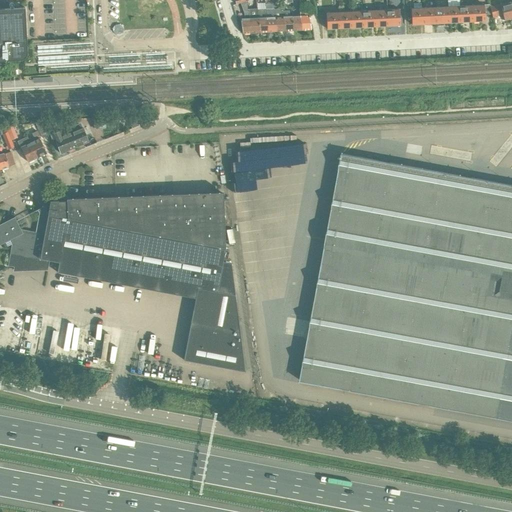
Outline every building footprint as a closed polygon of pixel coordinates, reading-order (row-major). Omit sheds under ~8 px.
[(248,18),(248,9),(247,9),(246,1),(245,0),(234,0),(236,4),(240,2),(243,11),(244,18),(240,18),(243,33),(251,33),(248,18)] [(302,30),(311,30),(309,15),(310,15),(305,0),(299,0),(300,3),(300,8),(299,8),(300,14),(302,30)] [(511,18),(511,0),(504,0),(505,3),(491,6),(493,17),(503,14),(504,20),(511,18)] [(256,8),(256,9),(257,18),(260,32),(268,32),(266,17),(265,9),(265,3),(256,3),(256,8)] [(473,21),(485,21),(485,15),(492,14),(492,17),(493,17),(491,6),(490,6),(489,4),(472,5),(473,21)] [(472,5),(459,6),(460,22),(473,21),(472,5)] [(447,6),(435,7),(436,23),(448,22),(447,6)] [(459,6),(447,6),(448,22),(460,22),(459,6)] [(0,59),(23,59),(24,58),(26,56),(26,54),(24,7),(1,8),(0,8),(0,59)] [(435,7),(424,8),(425,24),(436,23),(435,7)] [(256,8),(248,9),(248,18),(251,33),(260,32),(257,18),(256,9),(256,8)] [(282,9),(283,9),(283,8),(273,9),(274,17),(277,31),(285,31),(282,16),(282,11),(282,9)] [(424,8),(411,8),(412,24),(425,24),(424,8)] [(273,9),(265,9),(266,17),(268,32),(277,31),(274,17),(273,9)] [(399,9),(386,10),(387,26),(400,25),(399,9)] [(289,14),(289,10),(282,11),(282,16),(285,31),(294,31),(291,16),(291,14),(289,14)] [(363,27),(375,26),(374,10),(362,11),(363,27)] [(375,26),(387,26),(386,10),(374,10),(375,26)] [(339,28),(351,27),(350,11),(338,12),(339,28)] [(363,27),(362,11),(350,11),(351,27),(363,27)] [(339,28),(338,12),(327,12),(327,28),(339,28)] [(291,16),(294,31),(302,30),(300,14),(291,14),(291,16)] [(94,118),(94,128),(114,126),(113,116),(94,118)] [(4,125),(5,126),(11,140),(18,137),(12,122),(4,125)] [(69,131),(76,147),(88,142),(82,127),(80,128),(79,124),(68,129),(69,131)] [(0,125),(0,126),(3,134),(9,149),(14,147),(11,140),(5,126),(0,125)] [(38,128),(42,138),(48,135),(44,125),(38,128)] [(69,131),(68,129),(60,132),(68,150),(76,147),(69,131)] [(68,150),(60,132),(60,130),(50,134),(52,140),(55,139),(60,153),(68,150)] [(31,142),(30,142),(37,157),(46,153),(40,139),(41,138),(37,131),(32,133),(35,140),(31,142)] [(37,157),(30,142),(28,138),(19,142),(28,162),(37,157)] [(15,163),(11,151),(4,153),(4,152),(0,153),(0,162),(2,169),(9,166),(8,165),(15,163)] [(511,419),(511,184),(342,154),(300,380),(511,419)] [(231,170),(232,180),(260,179),(260,168),(231,170)] [(48,214),(225,247),(223,193),(218,194),(109,198),(95,199),(67,200),(50,200),(48,214)] [(8,265),(13,266),(18,240),(33,243),(34,241),(43,243),(48,214),(44,206),(38,209),(39,213),(37,222),(36,231),(25,230),(21,229),(15,216),(0,223),(0,244),(9,239),(12,244),(10,253),(8,265)] [(18,240),(13,266),(14,267),(14,269),(29,269),(29,268),(47,267),(49,260),(59,262),(57,270),(57,271),(167,292),(168,282),(207,290),(217,291),(226,247),(225,247),(48,214),(43,243),(34,241),(33,243),(18,240)] [(217,291),(207,290),(203,312),(194,310),(193,309),(184,360),(245,371),(245,370),(235,291),(232,291),(232,294),(217,291)]
